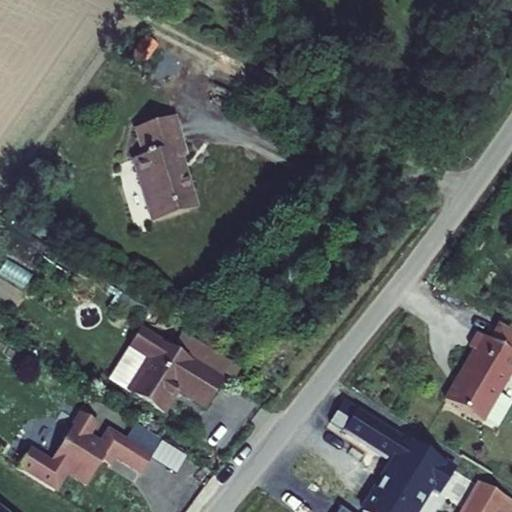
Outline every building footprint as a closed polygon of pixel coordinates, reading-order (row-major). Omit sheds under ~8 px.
[(197,164),(183,123),(145,135),(154,163),(143,167),(164,230),(208,215),(197,181),(193,183),(188,167),(197,164)] [(204,366),(148,333),(138,350),(157,362),(136,395),(173,418),(187,395),(215,411),(232,383),(230,382),(204,366)] [(511,349),(489,337),(481,351),(486,354),(458,404),(495,425),(511,394),(511,349)] [(240,365),(215,349),(204,366),(230,382),(240,365)] [(438,457),(355,406),(342,427),(425,477),(438,457)] [(109,429),(92,419),(51,488),(73,500),(84,481),(87,483),(90,478),(103,485),(113,467),(123,473),(128,464),(153,479),(164,462),(120,436),(112,449),(102,442),(109,429)] [(452,466),(438,457),(425,477),(440,486),(452,466)] [(511,511),(511,494),(492,484),(477,511),(511,511)] [(335,492),(327,487),(309,511),(334,511),(339,505),(330,498),(335,492)]
